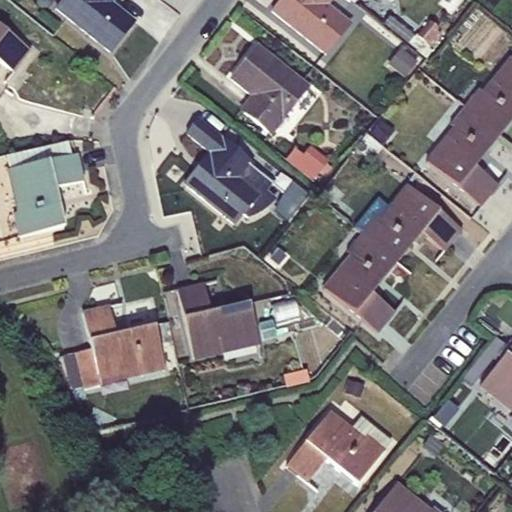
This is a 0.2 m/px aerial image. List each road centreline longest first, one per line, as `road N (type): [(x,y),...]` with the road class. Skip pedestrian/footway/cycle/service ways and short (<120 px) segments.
road 1 (residential): [(215,0),(130,103),(124,130),(140,219),(126,246),(0,279)]
road 2 (residential): [(501,261),(400,381)]
